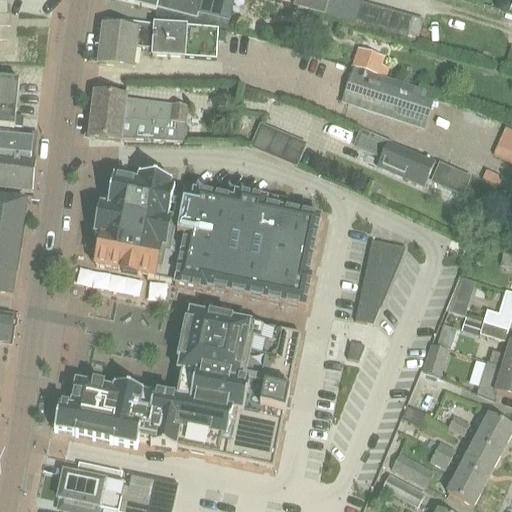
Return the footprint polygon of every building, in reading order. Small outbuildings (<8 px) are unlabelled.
[(107,0),(107,1),(156,13),(157,11),(197,21),(198,15),(229,23),(234,0),(107,0)] [(396,37),(407,40),(418,43),(423,22),(412,19),(402,16),(381,10),(360,4),(345,0),(327,0),(326,5),(309,0),(298,0),(296,9),(323,17),(354,25),(375,31),(396,37)] [(154,28),(137,26),(136,33),(104,28),(99,66),(133,70),(135,48),(153,51),(153,58),(185,60),(187,29),(155,27),(154,28)] [(359,53),(354,70),(375,78),(381,60),(359,53)] [(423,130),(434,97),(375,78),(354,70),(343,103),(423,130)] [(0,104),(16,106),(18,82),(0,80),(0,104)] [(178,126),(179,115),(187,114),(187,110),(126,102),(126,100),(95,96),(92,118),(149,125),(149,122),(178,126)] [(16,106),(0,104),(0,128),(13,130),(16,106)] [(185,141),(187,114),(179,115),(178,126),(149,122),(149,125),(92,118),(89,139),(118,143),(118,141),(185,144),(185,141)] [(285,137),(263,129),(257,145),(255,151),(262,153),(276,159),(296,167),(305,145),(285,137)] [(373,157),(384,162),(381,168),(425,187),(435,165),(391,146),(391,144),(381,140),(363,132),(360,131),(353,149),(355,150),(373,157)] [(0,190),(30,194),(34,161),(30,160),(32,138),(0,134),(0,190)] [(501,160),(511,164),(511,153),(504,151),(501,160)] [(471,180),(439,166),(430,186),(462,199),(471,180)] [(305,312),(311,281),(308,280),(320,221),(265,210),(266,204),(235,197),(234,204),(193,196),(191,207),(172,203),(174,192),(170,191),(171,185),(139,178),(137,184),(113,179),(107,210),(100,209),(94,238),(101,239),(95,269),(175,285),(175,289),(206,295),(207,292),(305,312)] [(0,295),(10,297),(25,203),(0,199),(0,295)] [(381,255),(383,246),(371,244),(369,253),(381,255)] [(399,266),(405,251),(390,248),(387,263),(399,266)] [(379,264),(381,255),(369,253),(367,262),(379,264)] [(511,270),(511,257),(503,256),(501,269),(511,270)] [(378,273),(379,264),(367,262),(366,271),(378,273)] [(399,266),(387,263),(384,279),(393,281),(399,266)] [(376,282),(378,273),(366,271),(364,280),(376,282)] [(386,295),(393,281),(384,279),(380,294),(386,295)] [(374,291),(376,282),(364,280),(362,289),(374,291)] [(372,300),(374,291),(362,289),(360,297),(372,300)] [(380,310),(386,295),(380,294),(377,310),(380,310)] [(484,326),(507,333),(510,323),(511,323),(511,295),(507,294),(500,318),(488,314),(484,326)] [(370,309),(372,300),(360,297),(358,306),(370,309)] [(368,318),(370,309),(358,306),(356,315),(368,318)] [(464,320),(467,310),(454,306),(451,316),(464,320)] [(0,345),(8,347),(12,318),(0,315),(0,345)] [(285,416),(289,395),(288,395),(300,337),(189,315),(187,326),(185,326),(178,364),(179,364),(177,375),(181,376),(176,401),(154,396),(154,398),(143,396),(143,394),(114,388),(114,392),(76,384),(70,411),(59,409),(54,435),(75,439),(75,440),(112,447),(112,446),(137,451),(139,444),(151,446),(150,449),(175,454),(176,452),(273,471),(284,416),(285,416)] [(367,327),(368,318),(356,315),(355,324),(367,327)] [(479,338),(483,327),(465,322),(462,333),(479,338)] [(504,344),(507,333),(484,326),(481,337),(504,344)] [(511,371),(511,344),(510,344),(506,358),(492,354),(489,365),(502,369),(503,369),(511,371)] [(364,349),(350,346),(347,362),(361,365),(364,349)] [(422,380),(435,385),(437,381),(437,379),(439,379),(448,353),(431,348),(423,374),(424,375),(423,377),(422,380)] [(511,399),(511,371),(503,369),(502,369),(495,394),(511,399)] [(501,457),(511,435),(511,430),(488,417),(474,443),(501,457)] [(463,439),(469,427),(454,419),(448,431),(463,439)] [(368,452),(383,453),(385,430),(370,429),(368,452)] [(487,482),(501,457),(474,443),(461,468),(487,482)] [(451,463),(456,453),(441,445),(435,455),(451,463)] [(445,473),(451,463),(435,455),(430,465),(445,473)] [(425,491),(435,475),(400,457),(391,473),(425,491)] [(120,487),(123,475),(80,466),(77,478),(65,475),(59,501),(61,502),(59,511),(61,511),(100,511),(100,510),(109,511),(119,511),(125,488),(120,487)] [(473,508),(487,482),(461,468),(447,494),(473,508)] [(400,484),(390,479),(382,493),(417,511),(419,511),(420,510),(427,499),(400,484)]
